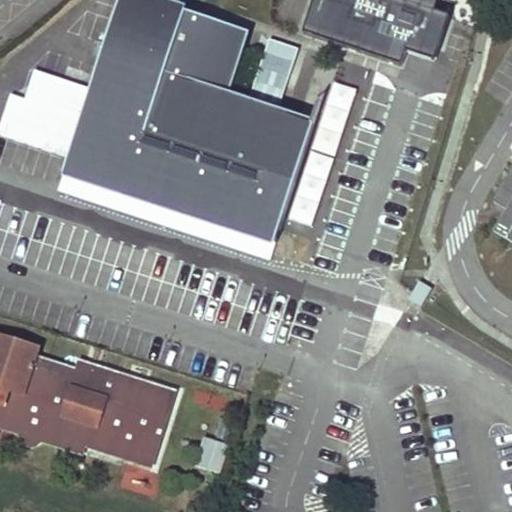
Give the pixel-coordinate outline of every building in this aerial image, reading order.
[(185,2),(179,0),(119,0),(91,91),(69,159),(64,176),(277,245),(278,236),(316,116),(313,115),(230,87),(242,50),(248,29),(237,25),(184,6),(185,2)] [(311,0),(303,26),(402,59),(406,46),(433,54),(448,10),(434,6),(435,0),(311,0)] [(296,45),(269,37),(250,92),(280,101),(296,45)] [(0,136),(69,159),(91,91),(36,73),(27,101),(12,98),(0,134),(0,136)] [(0,427),(21,434),(22,441),(25,445),(31,447),(36,446),(42,442),(82,454),(85,447),(87,439),(126,451),(123,458),(152,466),(175,393),(81,364),(78,371),(37,358),(39,351),(0,338),(0,427)] [(123,458),(126,451),(87,439),(85,447),(123,458)] [(223,476),(230,446),(203,439),(196,469),(223,476)]
